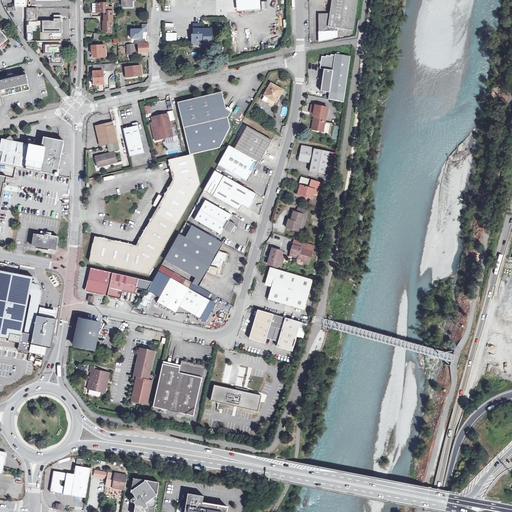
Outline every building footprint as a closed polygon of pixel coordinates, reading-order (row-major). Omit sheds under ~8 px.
[(260,0),(237,0),(238,10),(261,8),(260,0)] [(357,0),(332,0),(330,14),(319,14),(319,42),(338,37),(353,34),(357,0)] [(96,3),(96,11),(104,11),(104,21),(112,20),(112,8),(107,8),(107,3),(100,3),(96,3)] [(37,41),(62,41),(62,24),(61,19),(54,19),(54,21),(37,22),(37,8),(27,8),(27,41),(37,41)] [(112,24),(112,20),(104,21),(104,32),(111,32),(111,24),(112,24)] [(201,25),(194,25),(194,30),(192,30),(192,44),(204,43),(204,46),(212,46),(212,29),(201,29),(201,25)] [(62,63),(62,41),(37,41),(37,45),(41,48),(47,48),(47,57),(52,58),(52,64),(62,63)] [(149,43),(128,45),(128,54),(150,52),(149,43)] [(93,54),(94,54),(96,54),(96,57),(105,57),(105,46),(102,46),(102,45),(92,46),(93,54)] [(344,102),(344,96),(349,67),(350,56),(335,54),(335,55),(331,55),(330,56),(326,56),(326,57),(322,57),(320,69),(324,69),(320,91),(330,93),(329,99),(344,102)] [(93,65),(94,76),(94,80),(94,85),(104,84),(104,71),(115,71),(115,63),(93,65)] [(127,77),(142,75),(141,66),(126,68),(127,77)] [(0,92),(1,97),(9,95),(8,91),(16,89),(17,93),(30,90),(25,71),(0,77),(0,92)] [(274,107),(283,91),(271,84),(262,100),(274,107)] [(232,112),(227,109),(221,106),(225,100),(223,92),(203,97),(215,149),(221,148),(231,127),(229,118),(232,112)] [(194,154),(215,149),(203,97),(178,102),(191,155),(194,154)] [(314,119),(313,125),(317,126),(316,129),(330,132),(331,123),(325,122),(326,118),(328,107),(322,106),(322,107),(312,105),(310,112),(315,113),(316,115),(315,120),(314,119)] [(156,140),(166,138),(173,136),(168,114),(153,118),(154,122),(155,130),(153,130),(156,140)] [(108,144),(118,141),(113,122),(96,126),(101,145),(108,144)] [(124,129),(130,157),(145,153),(138,123),(133,124),(134,127),(124,129)] [(248,127),(235,149),(260,163),(272,141),(248,127)] [(36,147),(31,170),(55,175),(57,175),(64,142),(43,138),(41,147),(36,147)] [(0,151),(3,152),(0,164),(14,167),(31,170),(36,147),(13,142),(12,140),(10,141),(4,140),(0,142),(0,143),(0,151)] [(120,149),(118,141),(108,144),(110,151),(120,149)] [(260,163),(235,149),(229,146),(218,165),(247,182),(254,169),(258,171),(259,171),(260,171),(261,171),(264,165),(260,163)] [(302,160),(311,162),(309,171),(333,175),(337,153),(302,146),(300,156),(303,157),(302,160)] [(108,162),(108,164),(117,162),(115,153),(96,158),(98,164),(108,162)] [(95,237),(94,241),(161,256),(201,184),(194,154),(191,155),(169,160),(174,181),(137,246),(95,237)] [(216,171),(215,171),(204,191),(239,211),(242,206),(249,210),(257,194),(216,171)] [(0,206),(4,189),(8,186),(6,183),(7,177),(0,175),(0,206)] [(296,194),(312,199),(313,194),(316,195),(317,195),(321,183),(301,177),(296,194)] [(231,234),(231,232),(234,234),(238,227),(235,226),(236,224),(229,220),(232,216),(206,200),(195,220),(221,235),(224,230),(231,234)] [(287,227),(298,231),(303,216),(306,217),(308,211),(298,208),(297,212),(294,211),(291,221),(289,220),(287,227)] [(179,234),(174,244),(211,265),(222,271),(224,262),(226,263),(228,254),(221,252),(219,251),(223,244),(192,226),(186,238),(179,234)] [(32,247),(57,251),(59,236),(51,235),(52,233),(45,232),(45,235),(34,234),(32,247)] [(161,256),(94,241),(90,262),(150,275),(161,256)] [(166,258),(196,276),(203,280),(207,273),(212,276),(217,277),(217,274),(221,275),(222,271),(211,265),(174,244),(166,258)] [(294,246),(292,253),(300,255),(299,258),(304,259),(303,262),(307,263),(309,257),(311,258),(313,251),(294,246)] [(278,267),(278,266),(280,261),(284,262),(286,255),(282,254),(282,251),(273,249),(268,264),(278,267)] [(153,282),(91,268),(86,290),(88,292),(121,300),(122,294),(127,295),(126,301),(133,302),(136,288),(148,291),(153,282)] [(304,310),(312,280),(270,268),(266,283),(272,285),(268,300),(304,310)] [(34,276),(0,270),(0,337),(6,339),(7,333),(21,335),(20,342),(36,345),(35,352),(46,354),(47,349),(51,350),(57,320),(37,316),(41,295),(30,293),(34,276)] [(203,280),(196,276),(192,283),(199,287),(203,280)] [(176,314),(179,307),(189,289),(171,279),(157,303),(176,314)] [(218,305),(189,289),(179,307),(199,318),(202,313),(211,317),(218,305)] [(301,323),(258,310),(250,339),(265,344),(267,338),(278,342),(277,348),(292,352),(301,323)] [(95,350),(100,324),(81,320),(78,333),(77,332),(74,346),(95,350)] [(148,380),(155,351),(142,348),(135,377),(138,377),(139,377),(133,402),(146,405),(152,380),(150,380),(148,380)] [(163,364),(153,407),(194,416),(205,366),(182,361),(180,368),(163,364)] [(100,368),(92,367),(90,373),(92,374),(90,383),(92,383),(91,391),(106,394),(111,373),(100,370),(100,368)] [(211,401),(258,411),(261,396),(214,386),(211,401)] [(50,493),(85,499),(91,469),(76,467),(74,475),(53,472),(50,493)] [(106,487),(125,490),(127,476),(109,473),(108,479),(106,487)] [(135,505),(135,509),(134,511),(154,511),(159,483),(133,478),(131,492),(132,493),(135,497),(131,500),(130,501),(131,502),(131,503),(132,503),(133,503),(133,502),(135,505)] [(183,503),(180,511),(226,511),(228,507),(203,503),(204,496),(188,494),(187,501),(186,504),(183,503)]
